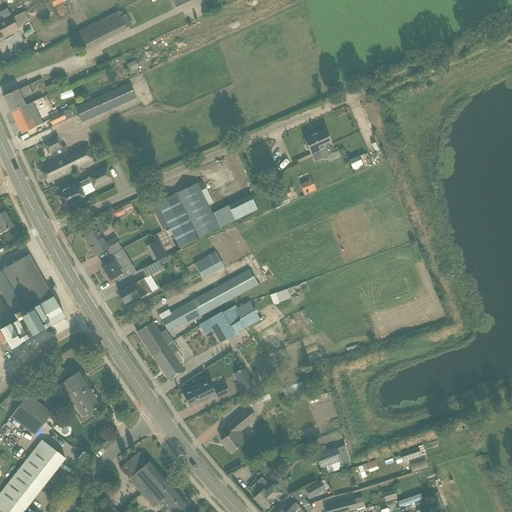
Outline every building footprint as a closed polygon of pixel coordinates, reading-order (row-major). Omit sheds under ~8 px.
[(188,0),(171,0),(176,9),(189,2),(188,0)] [(24,11),(12,16),(17,27),(29,22),(24,11)] [(117,12),(73,34),(81,52),(126,30),(124,26),(131,23),(126,14),(119,17),(117,12)] [(0,40),(18,30),(11,16),(1,22),(0,19),(0,40)] [(134,61),(126,65),(129,71),(138,67),(134,61)] [(81,122),(136,98),(129,84),(75,108),(81,122)] [(28,85),(3,97),(11,113),(24,106),(21,99),(32,94),(28,85)] [(52,85),(45,88),(47,93),(54,89),(52,85)] [(42,98),(36,101),(40,110),(47,107),(45,104),(42,98)] [(24,106),(11,113),(12,115),(17,125),(21,134),(30,130),(34,127),(29,116),(33,114),(29,104),(24,106)] [(48,119),(52,126),(72,116),(69,109),(48,119)] [(321,159),(324,160),(327,159),(329,155),(335,152),(325,129),(303,139),(305,144),(304,146),(305,149),(308,150),(311,155),(318,152),(321,159)] [(62,147),(57,136),(43,143),(48,154),(51,153),(62,147)] [(66,154),(48,163),(39,167),(47,184),(56,179),(81,167),(82,169),(94,163),(85,146),(67,156),(66,154)] [(349,160),(353,170),(362,165),(358,156),(349,160)] [(56,192),(59,198),(59,200),(61,204),(63,205),(64,207),(71,203),(72,205),(77,202),(76,201),(83,197),(79,189),(86,186),(90,184),(92,188),(111,179),(105,169),(87,178),(88,179),(77,184),(76,183),(56,192)] [(311,180),(300,185),(305,195),(316,191),(311,180)] [(196,183),(157,203),(161,212),(169,228),(179,248),(197,239),(235,220),(228,205),(212,213),(208,206),(201,191),(205,189),(202,182),(197,184),(196,183)] [(291,197),(288,190),(277,195),(280,202),(291,197)] [(116,218),(124,214),(121,208),(113,212),(116,218)] [(0,233),(13,227),(4,212),(0,214),(0,233)] [(111,256),(119,250),(121,249),(115,239),(105,245),(99,235),(107,230),(99,216),(91,221),(97,230),(96,231),(84,238),(95,256),(107,249),(111,256)] [(149,245),(157,261),(167,255),(158,240),(149,245)] [(111,263),(102,268),(110,281),(116,277),(119,281),(135,273),(122,251),(108,259),(111,263)] [(215,252),(194,264),(202,279),(223,268),(215,252)] [(7,343),(10,349),(64,318),(29,255),(20,260),(0,271),(0,292),(13,316),(7,319),(5,316),(0,318),(0,331),(3,336),(0,337),(0,343),(2,346),(7,343)] [(145,278),(146,278),(150,276),(163,268),(158,260),(141,270),(145,278)] [(178,328),(258,285),(249,269),(186,304),(170,312),(171,315),(161,320),(168,332),(177,326),(178,328)] [(146,278),(145,278),(144,279),(136,283),(132,286),(127,289),(118,294),(124,304),(133,299),(138,296),(139,299),(151,292),(157,288),(150,276),(146,278)] [(286,288),(269,295),(273,304),(290,298),(286,288)] [(236,306),(208,321),(213,329),(220,343),(240,331),(259,320),(249,302),(237,308),(236,306)] [(137,332),(152,356),(167,346),(172,342),(173,342),(165,330),(160,334),(152,322),(145,327),(137,332)] [(167,346),(152,356),(169,381),(177,375),(184,371),(173,354),(178,351),(172,342),(167,346)] [(245,369),(235,374),(239,382),(249,378),(245,369)] [(102,405),(86,381),(87,381),(86,381),(83,376),(83,375),(83,376),(80,371),(65,381),(66,383),(60,387),(68,398),(74,395),(87,415),(102,405)] [(301,382),(282,390),(285,398),(304,390),(301,382)] [(183,395),(189,408),(215,395),(216,399),(228,393),(224,385),(213,391),(209,383),(200,387),(199,385),(192,389),(192,391),(183,395)] [(266,390),(245,399),(249,408),(270,398),(266,390)] [(27,395),(11,416),(34,434),(51,414),(27,395)] [(225,427),(226,428),(231,434),(221,442),(231,454),(239,447),(246,441),(239,432),(255,419),(247,409),(225,427)] [(41,440),(24,463),(0,493),(0,511),(1,511),(23,511),(65,459),(41,440)] [(335,447),(315,455),(321,469),(323,468),(326,475),(351,465),(345,446),(336,449),(335,447)] [(399,454),(402,463),(421,456),(418,448),(399,454)] [(172,511),(178,511),(180,511),(187,504),(150,461),(148,463),(139,452),(120,468),(152,505),(161,498),(172,511)] [(365,473),(377,469),(374,461),(363,465),(365,473)] [(409,465),(411,472),(426,467),(424,461),(409,465)] [(264,511),(271,504),(285,492),(273,480),(268,485),(261,478),(249,489),(256,496),(253,499),(264,511)] [(310,499),(325,490),(320,481),(305,490),(310,499)] [(383,494),(385,501),(396,498),(394,490),(383,494)] [(325,511),(348,511),(356,510),(364,507),(362,497),(354,499),(354,498),(324,506),(325,511)] [(295,511),(302,506),(309,504),(306,502),(302,498),(297,500),(295,502),(294,501),(288,507),(289,507),(284,511),(282,509),(278,511),(295,511)]
